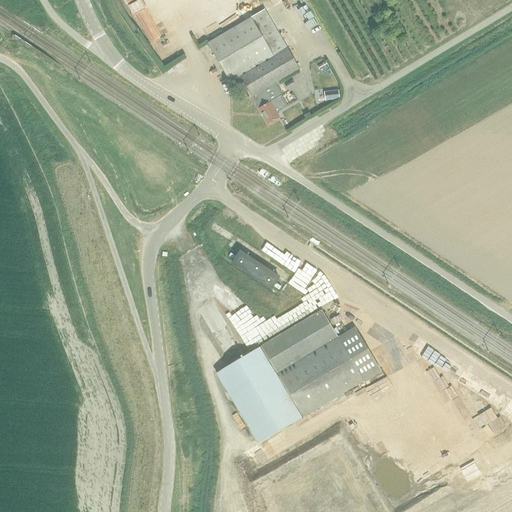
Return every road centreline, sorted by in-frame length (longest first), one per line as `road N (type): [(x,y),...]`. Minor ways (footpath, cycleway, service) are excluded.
road 1 (unclassified): [(511,319),(263,154)]
road 2 (unclassified): [(263,154),(511,9)]
road 3 (unclassified): [(80,150),(163,391)]
road 4 (tertiary): [(235,143),(126,73),(107,52)]
road 5 (tertiary): [(163,391),(147,271),(154,236)]
road 6 (tertiary): [(154,236),(206,188),(235,143)]
road 7 (unclassified): [(80,150),(17,69),(0,59)]
road 8 (tertiary): [(164,511),(170,461),(163,391)]
